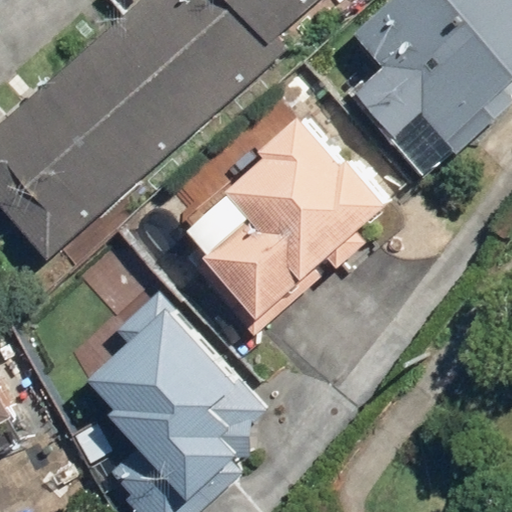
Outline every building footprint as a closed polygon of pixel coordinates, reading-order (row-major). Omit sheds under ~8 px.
[(139,0),(0,122),(0,192),(56,256),(296,45),(285,32),(321,0),(139,0)] [(511,0),(399,0),(365,31),(394,63),(366,88),(406,133),(433,110),(469,151),(511,112),(511,0)] [(279,153),(242,186),(265,212),(219,253),(275,317),(406,202),(364,155),(359,160),(315,111),(274,147),(279,153)] [(137,343),(103,375),(131,405),(126,409),(206,494),(258,445),(258,417),(273,403),(163,286),(121,326),(137,343)] [(0,360),(0,426),(29,409),(0,360)]
